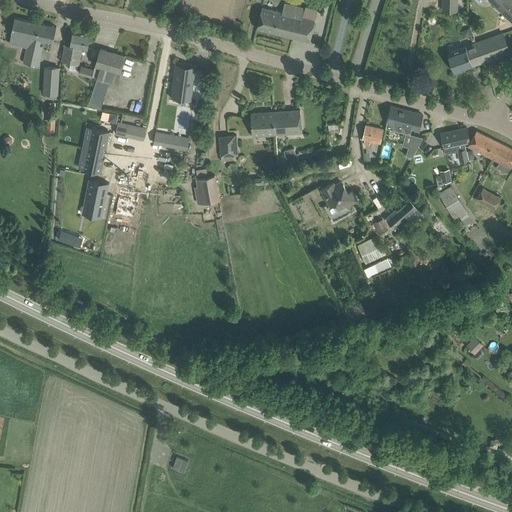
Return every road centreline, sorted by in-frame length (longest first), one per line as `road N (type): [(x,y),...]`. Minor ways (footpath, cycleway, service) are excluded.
road 1 (secondary): [(511,510),(315,436),(0,293)]
road 2 (unclassified): [(419,511),(0,329)]
road 3 (residential): [(328,77),(169,33)]
road 4 (residential): [(169,33),(18,0)]
road 5 (residential): [(495,126),(366,88)]
road 6 (residential): [(169,33),(146,156)]
